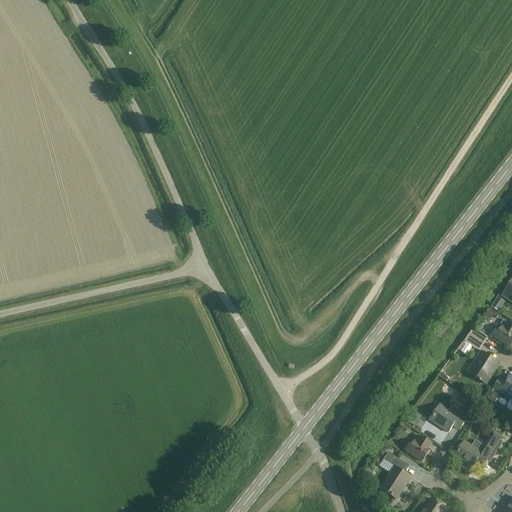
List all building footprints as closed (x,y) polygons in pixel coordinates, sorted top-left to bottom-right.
[(511,281),(502,297),(511,303),(511,281)] [(504,319),(510,312),(501,303),(495,310),(504,319)] [(511,326),(511,325),(508,323),(505,328),(502,327),(495,339),(509,348),(511,344),(511,326)] [(479,352),(484,344),(488,338),(473,328),(464,342),(479,352)] [(467,374),(477,380),(485,385),(491,376),(490,375),(497,364),(499,365),(499,364),(481,353),(467,374)] [(440,373),(438,376),(446,382),(448,379),(440,373)] [(500,380),(492,392),(499,396),(501,394),(511,400),(511,377),(511,378),(507,385),(500,380)] [(471,407),(475,398),(466,394),(462,403),(471,407)] [(459,430),(464,422),(466,419),(460,415),(460,413),(453,408),(450,409),(448,412),(439,406),(429,421),(447,433),(452,426),(459,430)] [(413,412),(406,422),(415,428),(422,417),(413,412)] [(464,442),(454,456),(472,467),(475,463),(482,467),(489,455),(493,458),(504,441),(494,434),(484,447),(475,441),(471,447),(464,442)] [(404,451),(405,452),(421,462),(429,450),(427,449),(431,444),(418,436),(411,446),(408,444),(404,451)] [(439,436),(431,441),(435,446),(442,441),(439,436)] [(388,453),(382,461),(395,469),(381,491),(396,501),(406,487),(404,485),(409,477),(404,474),(408,467),(388,453)] [(445,511),(446,510),(431,501),(423,511),(445,511)]
